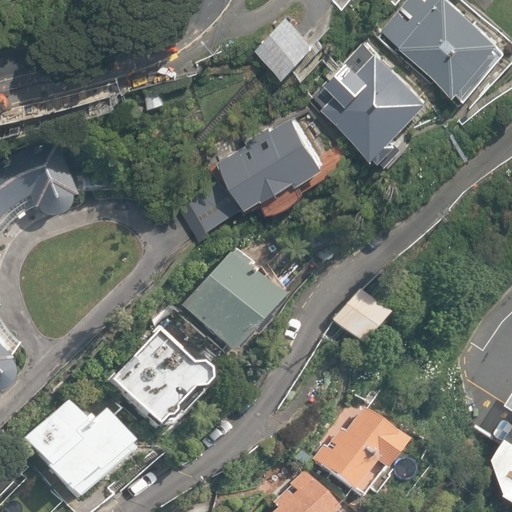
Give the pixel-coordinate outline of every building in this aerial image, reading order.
[(324,0),(352,24),(372,0),(324,0)] [(452,0),(407,0),(383,29),(466,100),(510,49),(452,0)] [(290,26),(259,54),(291,90),(322,61),(290,26)] [(386,67),(328,122),(379,176),(438,120),(386,67)] [(293,124),(217,166),(247,219),(322,178),(293,124)] [(9,368),(6,364),(19,345),(9,336),(2,327),(0,323),(0,236),(2,234),(9,225),(14,219),(16,222),(23,217),(22,214),(28,210),(29,212),(32,211),(36,215),(41,218),(48,220),(56,219),(62,215),(66,210),(68,203),(68,201),(73,198),(50,145),(18,156),(0,164),(0,393),(7,389),(10,383),(12,374),(9,368)] [(294,301),(236,255),(187,308),(241,357),(294,301)] [(386,313),(360,292),(334,324),(360,345),(386,313)] [(221,379),(159,331),(111,382),(168,436),(221,379)] [(95,422),(72,403),(29,439),(76,496),(139,442),(108,411),(95,422)] [(407,441),(360,409),(315,460),(363,494),(407,441)] [(511,425),(489,460),(500,498),(511,504),(511,425)] [(332,511),(337,507),(300,473),(263,511),(332,511)]
